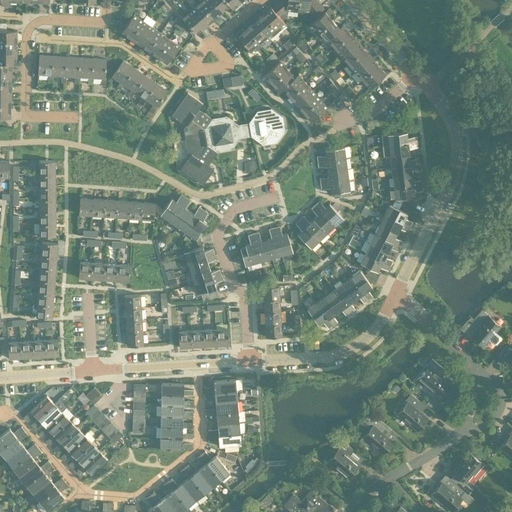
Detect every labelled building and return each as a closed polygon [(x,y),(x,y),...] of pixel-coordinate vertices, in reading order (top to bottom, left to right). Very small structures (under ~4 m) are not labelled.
[(213,19),(222,12),(211,0),(202,0),(199,3),(213,19)] [(225,0),(211,0),(222,12),(229,5),(230,5),(225,0)] [(232,9),(241,1),(239,0),(225,0),(230,5),(229,5),(232,9)] [(298,11),(298,0),(277,0),(275,2),(284,12),(286,10),(298,11)] [(298,0),(298,11),(309,11),(311,14),(321,6),(316,0),(298,0)] [(279,16),(284,12),(275,2),(270,7),(271,7),(262,15),(277,31),(285,24),(279,16)] [(166,14),(171,9),(165,3),(160,7),(166,14)] [(205,26),(213,19),(199,3),(191,10),(205,26)] [(328,8),(325,10),(321,6),(311,14),(315,19),(308,25),(316,34),(332,19),(328,15),(332,12),(328,8)] [(197,34),(205,26),(191,10),(182,17),(197,34)] [(130,38),(142,20),(133,14),(121,32),(130,38)] [(269,38),(277,31),(262,15),(254,22),(269,38)] [(339,28),(339,27),(332,19),(316,34),(323,42),(327,39),(326,39),(339,28)] [(152,26),(143,20),(142,20),(130,38),(139,44),(152,26)] [(181,32),(186,28),(179,20),(174,24),(181,32)] [(261,45),(269,38),(254,22),(246,29),(261,45)] [(333,47),(349,32),(342,24),(339,27),(339,28),(326,39),(327,39),(333,47)] [(161,33),(152,26),(139,44),(148,50),(161,33)] [(0,41),(16,41),(17,30),(6,30),(0,29),(0,41)] [(252,53),(261,45),(246,29),(238,36),(252,53)] [(357,41),(350,33),(349,32),(333,47),(340,55),(357,41)] [(170,39),(161,33),(148,50),(158,57),(170,39)] [(167,63),(179,45),(170,39),(158,57),(167,63)] [(0,52),(16,52),(16,41),(0,41),(0,52)] [(364,49),(357,41),(340,55),(348,63),(364,49)] [(243,43),(239,46),(245,52),(248,49),(243,43)] [(371,57),(364,49),(348,63),(355,71),(371,57)] [(16,64),(16,52),(0,52),(0,62),(11,63),(11,64),(16,64)] [(53,75),(54,56),(39,55),(38,74),(48,75),(48,81),(52,82),(53,75)] [(66,76),(67,57),(54,56),(53,75),(61,76),(61,83),(66,83),(66,76)] [(79,77),(80,57),(67,57),(66,76),(75,76),(74,83),(79,83),(79,77)] [(93,78),(94,58),(80,57),(79,77),(88,77),(88,84),(93,84),(93,78)] [(378,65),(371,57),(355,71),(362,80),(378,65)] [(105,77),(106,59),(94,58),(93,78),(101,78),(101,85),(106,85),(107,78),(105,77)] [(124,85),(135,68),(123,60),(112,76),(120,82),(116,87),(120,90),(124,85)] [(271,82),(287,68),(280,60),(263,74),(271,82)] [(0,62),(0,73),(11,74),(11,64),(11,63),(0,62)] [(369,88),(386,74),(378,65),(362,80),(369,88)] [(135,92),(146,76),(135,68),(124,85),(131,89),(127,95),(131,97),(135,92)] [(294,76),(287,69),(287,68),(271,82),(278,91),(294,76)] [(0,84),(11,85),(11,74),(0,73),(0,84)] [(289,96),(305,82),(298,73),(294,76),(278,91),(278,92),(282,88),(289,96)] [(244,81),(243,77),(240,75),(231,77),(233,86),(242,84),(244,81)] [(146,100),(157,83),(146,76),(135,92),(142,97),(138,102),(142,105),(146,100)] [(312,90),(305,82),(289,96),(296,104),(312,90)] [(156,106),(167,90),(157,83),(146,100),(153,105),(149,110),(154,113),(158,107),(156,106)] [(0,95),(11,95),(11,85),(0,84),(0,95)] [(346,94),(351,90),(348,86),(343,90),(346,94)] [(320,98),(312,90),(296,104),(303,113),(320,98)] [(349,98),(354,94),(351,90),(346,94),(349,98)] [(186,140),(205,137),(204,130),(212,119),(212,118),(199,109),(203,103),(187,92),(171,115),(186,125),(184,128),(186,140)] [(0,105),(10,106),(11,95),(0,95),(0,105)] [(327,107),(327,106),(320,98),(303,113),(310,121),(327,107)] [(0,117),(10,118),(10,106),(0,105),(0,117)] [(285,130),(282,116),(271,108),(257,110),(249,122),(245,123),(246,129),(249,129),(249,130),(250,130),(251,136),(262,144),(276,142),(285,130)] [(238,124),(237,124),(226,116),(212,118),(212,119),(204,130),(205,137),(206,144),(217,151),(217,152),(231,150),(240,138),(251,136),(250,130),(249,130),(249,129),(246,129),(245,123),(238,124)] [(416,136),(407,137),(406,132),(381,135),(382,146),(417,141),(416,136)] [(205,137),(186,140),(188,151),(191,154),(180,168),(203,184),(214,169),(208,165),(217,152),(217,151),(206,144),(205,137)] [(408,149),(418,147),(417,141),(382,146),(384,156),(390,156),(409,153),(408,149)] [(317,161),(346,157),(344,146),(325,149),(325,154),(317,155),(317,161)] [(419,158),(410,159),(409,153),(390,156),(391,167),(419,163),(419,158)] [(328,171),(347,168),(346,157),(317,161),(318,167),(327,166),(328,171)] [(0,176),(9,177),(9,161),(0,160),(0,176)] [(39,173),(55,173),(55,161),(39,161),(39,173)] [(257,167),(256,163),(253,161),(244,162),(245,172),(254,170),(257,167)] [(411,170),(420,169),(419,163),(391,167),(392,178),(412,175),(411,170)] [(320,183),(348,179),(347,168),(328,171),(328,176),(320,177),(320,183)] [(39,186),(55,185),(55,173),(39,173),(39,186)] [(421,179),(412,180),(412,175),(392,178),(394,188),(422,185),(421,179)] [(331,192),(350,190),(348,179),(320,183),(321,188),(330,187),(331,192)] [(39,198),(55,198),(55,185),(39,186),(39,198)] [(414,192),(423,191),(422,185),(394,188),(395,199),(401,199),(402,203),(401,203),(412,209),(415,203),(413,202),(412,197),(414,197),(414,192)] [(169,221),(186,198),(181,194),(176,201),(171,198),(163,209),(160,214),(169,221)] [(91,215),(92,198),(80,197),(79,214),(91,215)] [(39,211),(55,210),(55,198),(39,198),(39,211)] [(104,215),(105,199),(92,198),(91,215),(104,215)] [(185,208),(190,201),(186,198),(169,221),(178,227),(189,211),(185,208)] [(116,216),(117,200),(105,199),(104,215),(116,216)] [(129,217),(130,201),(117,200),(116,216),(129,217)] [(329,203),(325,207),(319,200),(315,204),(335,225),(343,217),(341,215),(338,213),(329,203)] [(141,218),(142,202),(130,201),(129,217),(141,218)] [(155,203),(155,202),(142,202),(141,218),(154,219),(154,210),(155,203)] [(155,203),(154,210),(160,214),(163,209),(155,203)] [(410,214),(412,209),(401,203),(399,208),(389,204),(384,214),(410,226),(412,221),(404,218),(407,213),(410,214)] [(327,232),(335,225),(315,204),(311,208),(317,215),(313,218),(327,232)] [(187,233),(203,210),(198,207),(193,214),(189,211),(178,227),(187,233)] [(39,223),(55,223),(55,210),(39,211),(39,223)] [(203,221),(208,213),(203,210),(187,233),(196,239),(207,224),(203,221)] [(407,232),(410,226),(384,214),(379,224),(397,232),(399,228),(407,232)] [(313,218),(309,222),(303,216),(299,219),(319,240),(327,232),(313,218)] [(311,248),(319,240),(299,219),(295,223),(301,230),(297,233),(311,248)] [(39,235),(55,235),(55,223),(39,223),(39,235)] [(360,226),(356,224),(351,233),(355,235),(360,226)] [(395,237),(397,232),(379,224),(374,233),(400,246),(403,241),(395,237)] [(287,233),(282,234),(279,226),(274,227),(282,255),(292,252),(287,233)] [(271,258),(282,255),(274,227),(268,229),(271,237),(266,239),(271,258)] [(266,239),(261,240),(258,232),(253,233),(261,261),(271,258),(266,239)] [(245,265),(250,264),(261,261),(253,233),(248,235),(250,243),(245,245),(245,247),(240,248),(245,265)] [(397,251),(400,246),(374,233),(370,243),(387,252),(389,247),(397,251)] [(351,234),(346,243),(350,245),(355,236),(351,234)] [(56,255),(57,243),(41,241),(40,254),(56,255)] [(385,256),(387,252),(370,243),(365,253),(390,265),(393,260),(385,256)] [(212,248),(204,251),(202,246),(184,252),(187,262),(214,254),(212,248)] [(388,271),(390,265),(365,253),(360,262),(369,267),(366,273),(377,278),(380,273),(377,271),(380,267),(388,271)] [(55,267),(56,255),(40,254),(40,266),(55,267)] [(207,262),(216,259),(214,254),(187,262),(190,273),(209,267),(207,262)] [(91,278),(92,262),(80,261),(79,277),(91,278)] [(104,279),(105,263),(92,262),(91,278),(104,279)] [(116,280),(117,264),(105,263),(104,279),(116,280)] [(128,281),(130,265),(117,264),(116,280),(128,281)] [(55,280),(55,267),(40,266),(39,279),(55,280)] [(219,269),(211,272),(209,267),(190,273),(194,283),(221,274),(219,269)] [(166,272),(168,280),(174,278),(171,270),(166,272)] [(366,273),(364,275),(359,270),(351,276),(368,299),(372,296),(367,289),(371,285),(370,284),(372,282),(375,283),(377,278),(366,273)] [(214,282),(222,280),(221,274),(194,283),(197,294),(216,288),(214,282)] [(363,303),(368,299),(351,276),(342,283),(354,299),(358,295),(363,303)] [(169,281),(170,284),(171,288),(177,286),(175,278),(169,281)] [(54,293),(55,280),(39,279),(38,291),(54,293)] [(350,302),(354,299),(342,283),(333,289),(350,312),(355,309),(350,302)] [(263,299),(279,298),(278,285),(262,286),(263,299)] [(346,316),(350,312),(333,289),(324,296),(336,312),(340,308),(346,316)] [(211,298),(217,296),(215,290),(209,292),(211,298)] [(53,305),(54,293),(38,291),(37,304),(53,305)] [(125,307),(141,307),(140,294),(124,295),(125,307)] [(332,315),(336,312),(324,296),(316,302),(333,325),(337,322),(332,315)] [(264,311),(280,310),(279,298),(263,299),(264,311)] [(328,328),(333,325),(316,302),(307,309),(318,324),(323,321),(328,328)] [(52,317),(53,305),(37,304),(36,316),(52,317)] [(125,320),(142,319),(141,307),(125,307),(125,320)] [(500,325),(488,315),(481,309),(473,318),(470,316),(465,321),(459,328),(470,337),(471,335),(483,345),(488,339),(492,343),(493,342),(497,342),(498,340),(498,336),(499,335),(495,331),(500,325)] [(264,324),(281,323),(280,310),(264,311),(264,324)] [(126,332),(142,332),(142,319),(125,320),(126,332)] [(265,336),(282,335),(281,323),(264,324),(265,336)] [(216,345),(229,344),(228,328),(215,329),(216,345)] [(204,345),(216,345),(215,329),(203,330),(204,345)] [(191,346),(204,345),(203,330),(190,331),(191,346)] [(179,347),(191,346),(190,331),(178,331),(179,347)] [(127,345),(143,344),(142,332),(126,332),(127,345)] [(511,337),(508,342),(497,355),(503,359),(505,358),(511,364),(511,337)] [(46,355),(59,354),(58,338),(45,339),(46,355)] [(34,356),(46,355),(45,339),(33,340),(34,356)] [(21,357),(34,356),(33,340),(20,341),(21,357)] [(9,358),(21,357),(20,341),(8,342),(9,358)] [(437,374),(443,368),(431,358),(426,365),(428,366),(418,378),(438,395),(448,383),(437,374)] [(204,392),(236,390),(235,378),(213,380),(214,386),(203,387),(204,392)] [(183,389),(183,383),(161,383),(161,394),(183,394),(183,395),(193,395),(193,390),(183,389)] [(400,387),(395,383),(391,388),(397,392),(400,387)] [(97,399),(102,395),(94,387),(90,391),(97,399)] [(215,402),(237,400),(236,390),(204,392),(204,398),(215,397),(215,402)] [(93,403),(97,399),(90,391),(85,395),(93,403)] [(417,408),(422,402),(410,393),(405,399),(407,401),(397,413),(417,430),(427,418),(417,408)] [(183,400),(183,395),(183,394),(161,394),(161,405),(183,405),(183,406),(193,406),(193,400),(183,400)] [(38,418),(54,403),(46,395),(30,410),(30,411),(23,418),(27,422),(34,414),(38,418)] [(206,414),(238,411),(237,400),(215,402),(216,408),(205,409),(206,414)] [(46,426),(62,411),(54,403),(38,418),(31,425),(34,429),(42,422),(45,426),(46,426)] [(89,417),(97,409),(93,404),(85,412),(89,417)] [(183,406),(183,405),(161,405),(161,415),(183,416),(193,417),(193,411),(183,411),(183,406)] [(93,421),(101,413),(97,409),(89,417),(93,421)] [(53,434),(69,419),(62,411),(46,426),(45,426),(38,433),(42,437),(49,430),(53,434)] [(217,424),(239,422),(238,411),(206,414),(206,419),(217,418),(217,424)] [(362,436),(359,439),(367,446),(370,443),(375,447),(371,452),(376,456),(380,451),(383,453),(393,441),(386,435),(391,429),(387,426),(370,411),(364,419),(361,422),(369,429),(363,436),(362,436)] [(97,425),(106,417),(101,413),(93,421),(97,425)] [(182,422),(183,416),(161,415),(160,426),(182,427),(192,427),(193,422),(182,422)] [(102,430),(110,422),(106,417),(97,425),(102,430)] [(61,442),(77,427),(69,419),(53,434),(46,441),(49,445),(57,438),(60,442),(61,442)] [(106,434),(114,426),(110,422),(102,430),(106,434)] [(208,435),(240,432),(239,422),(217,424),(218,429),(207,430),(208,435)] [(0,449),(24,430),(21,426),(13,432),(9,428),(0,435),(0,449)] [(110,438),(118,430),(114,426),(106,434),(110,438)] [(182,427),(160,426),(160,437),(182,438),(192,438),(192,433),(182,432),(182,427)] [(68,450),(84,434),(77,427),(61,442),(60,442),(53,449),(57,453),(64,446),(68,449),(68,450)] [(511,428),(508,433),(510,434),(500,446),(511,456),(511,428)] [(20,441),(28,434),(24,430),(0,449),(0,451),(6,459),(23,445),(20,441)] [(114,443),(122,435),(118,430),(110,438),(114,443)] [(219,446),(241,444),(240,432),(208,435),(208,441),(219,440),(219,446)] [(76,457),(92,442),(84,434),(68,450),(68,449),(60,456),(64,460),(72,453),(75,457),(76,457)] [(353,449),(342,439),(336,435),(331,442),(338,448),(328,460),(348,477),(359,464),(348,455),(353,449)] [(182,438),(160,437),(160,448),(182,449),(192,449),(192,443),(182,443),(182,438)] [(83,465),(99,450),(92,442),(76,457),(75,457),(68,464),(72,468),(79,461),(83,465)] [(12,467),(38,447),(34,443),(26,449),(23,445),(6,459),(12,467)] [(33,458),(41,451),(38,447),(12,467),(19,476),(36,462),(33,458)] [(91,473),(107,458),(99,450),(83,465),(75,472),(79,476),(87,469),(91,473)] [(216,455),(211,459),(205,451),(200,454),(221,479),(229,472),(216,455)] [(467,480),(482,462),(469,452),(452,472),(454,474),(450,479),(457,485),(462,489),(463,489),(469,481),(467,480)] [(212,486),(221,479),(200,454),(196,457),(203,465),(198,469),(212,486)] [(245,466),(250,471),(257,463),(252,458),(245,466)] [(26,484),(51,464),(48,460),(40,466),(36,462),(19,476),(26,484)] [(46,475),(54,468),(51,464),(26,484),(33,493),(50,479),(46,475)] [(198,469),(194,472),(188,464),(184,467),(204,493),(212,486),(198,469)] [(195,499),(204,493),(184,467),(179,471),(186,479),(182,482),(195,499)] [(450,479),(445,474),(440,480),(441,482),(431,494),(451,511),(461,499),(468,504),(473,498),(463,489),(462,489),(457,485),(450,479)] [(39,501),(64,481),(61,477),(53,483),(50,479),(33,493),(39,501)] [(182,482),(177,486),(171,478),(167,481),(187,506),(195,499),(182,482)] [(60,491),(68,485),(64,481),(39,501),(46,510),(63,496),(60,491)] [(177,511),(179,511),(187,506),(167,481),(163,484),(169,492),(165,496),(177,511)] [(314,511),(321,511),(328,504),(311,489),(301,500),(293,493),(283,505),(291,511),(311,511),(312,510),(314,511)] [(177,511),(165,496),(161,499),(154,491),(150,495),(163,511),(177,511)] [(163,511),(150,495),(146,498),(152,506),(148,509),(149,511),(163,511)] [(85,511),(87,501),(81,500),(80,510),(75,510),(74,511),(85,511)] [(91,511),(92,501),(87,501),(85,511),(96,511),(97,511),(91,511)] [(107,511),(108,503),(103,502),(101,511),(98,511),(97,511),(96,511),(107,511)] [(3,510),(3,504),(0,503),(0,511),(12,511),(13,511),(3,510)]
